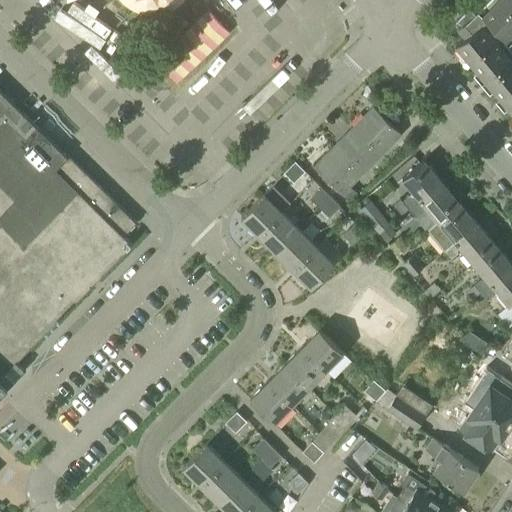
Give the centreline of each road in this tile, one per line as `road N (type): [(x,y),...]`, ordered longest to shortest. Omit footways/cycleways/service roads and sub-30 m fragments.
road 1 (residential): [(171,511),(148,484),(143,456),(251,326),(251,300),(190,227)]
road 2 (residential): [(190,227),(386,27)]
road 3 (residential): [(190,227),(0,42)]
road 4 (residential): [(511,177),(386,27)]
